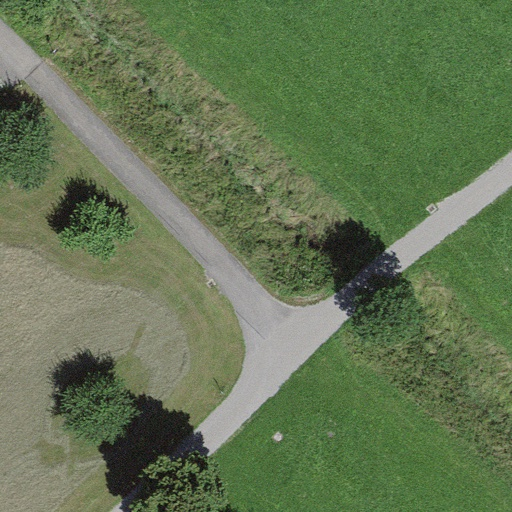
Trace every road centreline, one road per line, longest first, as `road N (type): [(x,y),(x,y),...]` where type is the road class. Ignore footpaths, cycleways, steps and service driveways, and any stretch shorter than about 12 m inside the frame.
road 1 (residential): [(0,35),(310,337)]
road 2 (track): [(310,337),(405,251),(511,173)]
